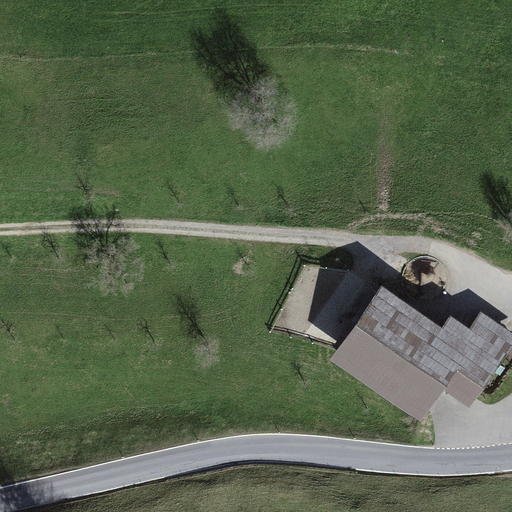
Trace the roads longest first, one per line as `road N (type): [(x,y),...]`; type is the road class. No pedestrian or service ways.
road 1 (track): [(0,230),(85,228),(441,256),(511,298)]
road 2 (tertiary): [(0,503),(233,453),(412,464),(511,460)]
